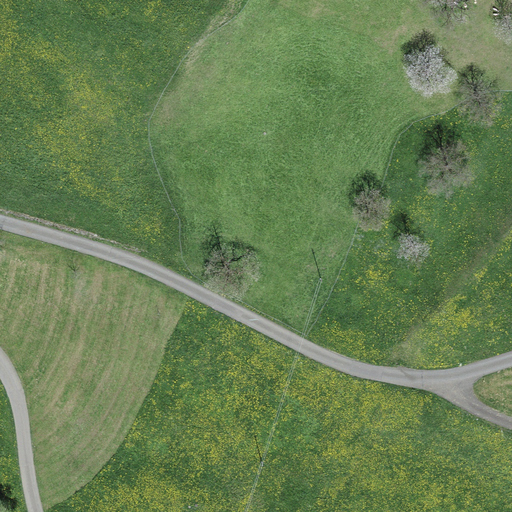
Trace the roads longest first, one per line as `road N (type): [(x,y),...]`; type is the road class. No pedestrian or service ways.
road 1 (unclassified): [(0,223),(113,256),(356,371),(449,382),(511,361)]
road 2 (unclassified): [(36,511),(18,406),(0,361)]
